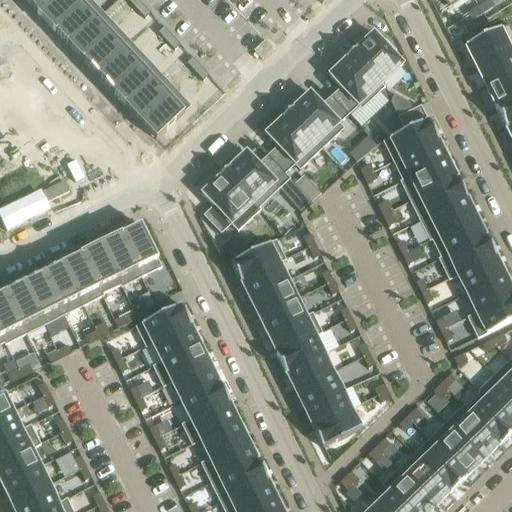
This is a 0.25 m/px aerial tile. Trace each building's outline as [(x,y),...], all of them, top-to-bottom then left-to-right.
[(25,0),(24,1),(38,16),(55,0),(25,0)] [(55,0),(38,16),(54,34),(89,1),(87,0),(55,0)] [(134,0),(132,0),(128,4),(136,13),(142,8),(134,0)] [(442,0),(449,10),(464,0),(442,0)] [(89,1),(54,34),(68,49),(103,16),(89,1)] [(489,3),(479,10),(483,17),(493,10),(489,3)] [(142,8),(136,13),(144,22),(150,16),(142,8)] [(479,10),(469,16),(473,23),(483,17),(479,10)] [(103,16),(68,49),(82,64),(117,31),(103,16)] [(511,34),(509,27),(465,49),(475,70),(511,51),(511,34)] [(163,30),(158,36),(166,45),(172,39),(163,30)] [(117,31),(82,64),(97,80),(132,47),(117,31)] [(356,51),(350,56),(381,87),(403,67),(392,56),(394,54),(385,44),(383,46),(373,36),(356,52),(356,51)] [(172,39),(166,45),(174,53),(180,48),(172,39)] [(265,44),(254,54),(261,62),(272,52),(265,44)] [(132,47),(97,80),(111,95),(146,63),(132,47)] [(511,51),(475,70),(485,91),(511,77),(511,51)] [(345,62),(329,77),(341,91),(333,98),(350,116),(362,130),(389,105),(380,95),(384,91),(381,87),(350,56),(345,61),(345,62)] [(192,61),(186,67),(194,75),(200,70),(192,61)] [(146,63),(111,95),(125,110),(160,78),(146,63)] [(200,70),(194,75),(203,84),(208,79),(200,70)] [(511,77),(485,91),(496,112),(511,103),(511,77)] [(160,78),(125,110),(140,126),(175,93),(160,78)] [(175,93),(140,126),(156,143),(191,110),(175,93)] [(292,110),(287,116),(321,154),(344,132),(339,127),(350,116),(333,98),(322,109),(309,96),(293,111),(292,110)] [(511,103),(496,112),(506,132),(511,129),(511,103)] [(405,134),(383,145),(392,164),(438,142),(428,123),(427,123),(420,109),(398,120),(405,134)] [(282,122),(265,137),(277,150),(268,159),(285,177),(295,168),(300,174),(321,154),(287,116),(283,119),(281,121),(282,122)] [(438,142),(392,164),(402,184),(447,161),(438,142)] [(228,170),(223,175),(259,211),(290,182),(285,177),(268,159),(258,168),(246,155),(229,171),(228,170)] [(402,184),(400,185),(409,204),(457,181),(447,161),(402,184)] [(370,168),(359,173),(363,180),(374,175),(370,168)] [(218,181),(202,196),(214,209),(203,219),(221,237),(231,228),(238,235),(260,213),(259,211),(223,175),(217,180),(218,181)] [(374,175),(363,180),(366,187),(377,182),(374,175)] [(457,181),(409,204),(419,223),(467,200),(457,181)] [(467,200),(419,223),(429,243),(476,219),(467,200)] [(387,203),(377,208),(382,219),(389,215),(393,214),(387,203)] [(389,215),(382,219),(387,230),(394,226),(389,215)] [(476,219),(429,243),(430,245),(432,244),(440,261),(486,239),(476,219)] [(140,228),(120,238),(141,281),(162,271),(140,228)] [(310,237),(303,241),(308,251),(315,248),(310,237)] [(120,238),(100,248),(120,289),(121,291),(141,281),(120,238)] [(440,261),(438,262),(448,281),(495,258),(486,239),(440,261)] [(276,243),(231,266),(240,284),(285,262),(276,243)] [(403,243),(396,247),(401,258),(409,254),(403,243)] [(100,248),(82,257),(103,298),(120,289),(100,248)] [(315,248),(308,251),(313,262),(321,258),(315,248)] [(409,254),(401,258),(407,268),(414,265),(409,254)] [(82,257),(63,267),(84,310),(104,300),(103,298),(82,257)] [(495,258),(448,281),(449,283),(457,279),(466,297),(505,277),(495,258)] [(285,262),(240,284),(249,303),(288,283),(280,267),(286,263),(285,262)] [(63,267),(43,276),(64,319),(84,310),(63,267)] [(328,274),(321,277),(326,288),(333,284),(328,274)] [(43,276),(23,286),(45,329),(64,319),(43,276)] [(511,291),(505,277),(466,297),(475,316),(511,298),(511,291)] [(423,282),(415,285),(420,296),(428,293),(423,282)] [(288,283),(249,303),(258,321),(297,301),(288,283)] [(333,284),(326,288),(332,299),(339,295),(333,284)] [(23,286),(3,296),(25,339),(45,329),(23,286)] [(428,293),(420,296),(426,307),(433,303),(428,293)] [(3,296),(0,297),(0,338),(4,347),(5,349),(25,339),(3,296)] [(511,298),(475,316),(467,320),(478,341),(511,324),(511,298)] [(297,301),(258,321),(267,339),(306,319),(297,301)] [(161,304),(154,307),(160,318),(167,315),(161,304)] [(154,307),(147,311),(153,322),(160,318),(154,307)] [(153,322),(135,330),(146,351),(152,348),(191,329),(181,308),(167,315),(160,318),(153,322)] [(343,312),(339,314),(344,324),(352,321),(346,310),(343,312)] [(134,315),(124,321),(127,327),(138,322),(134,315)] [(306,319),(267,339),(276,358),(321,335),(312,316),(306,319)] [(352,321),(344,324),(350,335),(357,331),(352,321)] [(442,321),(435,324),(440,335),(447,331),(442,321)] [(104,326),(94,331),(99,341),(110,336),(104,326)] [(191,329),(152,348),(161,366),(200,346),(191,329)] [(447,331),(440,335),(445,346),(452,342),(447,331)] [(95,335),(85,340),(88,347),(99,341),(95,335)] [(321,335),(276,358),(285,376),(324,356),(316,340),(322,337),(321,335)] [(503,337),(492,342),(496,349),(507,344),(503,337)] [(492,342),(482,348),(485,355),(496,349),(492,342)] [(161,366),(152,370),(163,391),(171,387),(210,367),(200,346),(161,366)] [(364,347),(357,350),(363,361),(370,357),(364,347)] [(68,348),(57,354),(60,361),(71,355),(68,348)] [(117,351),(110,355),(116,365),(122,362),(117,351)] [(57,354),(46,359),(50,366),(60,361),(57,354)] [(324,356),(285,376),(294,394),(333,374),(324,356)] [(464,356),(453,362),(457,369),(467,363),(464,356)] [(370,357),(363,361),(368,372),(375,368),(370,357)] [(122,362),(116,365),(121,376),(128,372),(122,362)] [(511,365),(510,363),(494,379),(511,397),(511,365)] [(210,367),(171,387),(180,405),(219,385),(210,367)] [(29,368),(18,373),(22,380),(32,375),(29,368)] [(18,373),(8,378),(11,385),(22,380),(18,373)] [(333,374),(294,394),(303,412),(342,393),(333,374)] [(450,378),(441,386),(447,392),(455,384),(450,378)] [(511,397),(494,379),(478,395),(479,396),(511,429),(511,397)] [(219,385),(180,405),(190,424),(229,404),(219,385)] [(44,386),(37,390),(43,400),(50,397),(44,386)] [(441,386),(433,395),(441,403),(449,395),(447,392),(441,386)] [(384,387),(374,392),(377,399),(388,394),(384,387)] [(136,390),(130,393),(135,404),(142,400),(136,390)] [(342,393),(303,412),(312,431),(351,411),(342,393)] [(388,394),(377,399),(381,406),(392,401),(388,394)] [(0,420),(13,414),(4,396),(0,397),(0,420)] [(511,429),(479,396),(466,410),(501,446),(511,435),(511,429)] [(50,397),(43,400),(48,411),(55,407),(50,397)] [(142,400),(135,404),(140,415),(147,411),(142,400)] [(190,424),(181,428),(192,449),(200,445),(239,425),(229,404),(190,424)] [(464,408),(446,425),(483,464),(499,448),(501,446),(466,410),(464,408)] [(351,411),(312,431),(322,451),(361,431),(351,411)] [(415,411),(407,420),(412,426),(421,417),(415,411)] [(13,414),(0,420),(0,443),(22,432),(13,414)] [(407,420),(398,428),(404,434),(412,426),(407,420)] [(63,423),(56,426),(61,437),(68,433),(63,423)] [(239,425),(200,445),(209,462),(248,443),(239,425)] [(446,425),(431,441),(468,479),(483,464),(446,425)] [(22,432),(0,443),(0,468),(32,452),(41,448),(31,428),(22,432)] [(156,429),(149,432),(154,443),(161,439),(156,429)] [(68,433),(61,437),(66,447),(73,444),(68,433)] [(161,439),(154,443),(159,453),(166,450),(161,439)] [(431,441),(415,456),(452,495),(468,479),(431,441)] [(384,442),(376,450),(381,456),(390,447),(384,442)] [(209,462),(200,467),(210,487),(258,463),(248,443),(209,462)] [(376,450),(367,458),(376,467),(384,459),(381,456),(376,450)] [(32,452),(0,468),(0,485),(2,489),(41,470),(32,452)] [(415,456),(399,472),(436,510),(452,495),(415,456)] [(81,459),(74,463),(79,473),(86,470),(81,459)] [(258,463),(210,487),(220,507),(268,483),(258,463)] [(175,467),(168,471),(173,481),(180,478),(175,467)] [(41,470),(2,489),(11,507),(50,487),(41,470)] [(86,470),(79,473),(84,484),(91,480),(86,470)] [(399,472),(382,488),(388,495),(405,511),(433,511),(436,510),(399,472)] [(351,475),(345,480),(353,489),(359,483),(351,475)] [(180,478),(173,481),(179,492),(185,488),(180,478)] [(345,480),(339,486),(347,494),(353,489),(345,480)] [(268,483),(220,507),(222,511),(259,511),(278,503),(268,483)] [(50,487),(11,507),(13,511),(44,511),(59,505),(50,487)] [(405,511),(388,495),(374,510),(375,511),(405,511)] [(99,496),(92,499),(97,510),(104,506),(99,496)] [(59,505),(44,511),(72,511),(67,501),(59,505)] [(282,511),(278,503),(259,511),(282,511)]
